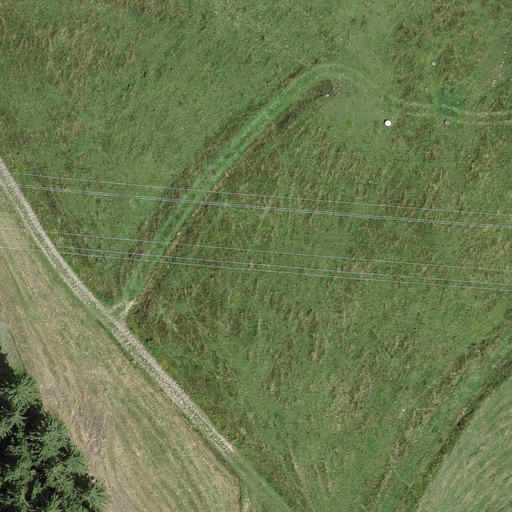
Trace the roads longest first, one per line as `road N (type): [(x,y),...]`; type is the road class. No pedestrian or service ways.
road 1 (track): [(0,173),(71,279),(282,511)]
road 2 (track): [(394,511),(511,358)]
